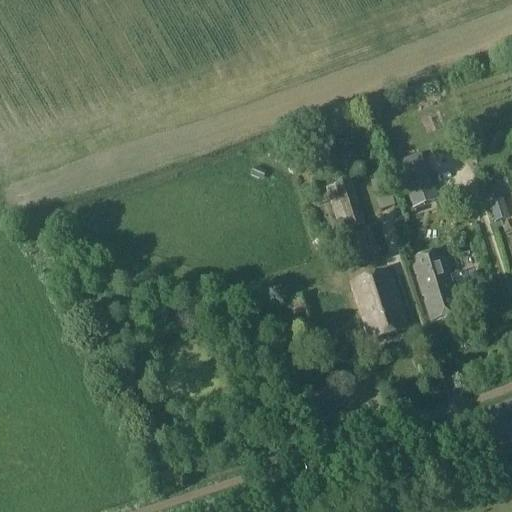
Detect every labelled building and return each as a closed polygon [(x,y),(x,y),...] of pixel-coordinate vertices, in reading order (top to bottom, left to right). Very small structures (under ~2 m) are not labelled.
[(426,163),(400,172),(413,209),(439,200),(426,163)] [(339,232),(365,224),(353,182),(325,189),(339,232)] [(493,220),(502,217),(496,198),(487,201),(493,220)] [(443,263),(441,256),(442,256),(440,250),(410,260),(415,276),(416,275),(417,279),(416,280),(422,297),(424,297),(425,301),(423,302),(430,323),(461,313),(451,284),(450,284),(448,277),(449,277),(444,263),(443,263)] [(369,341),(407,329),(389,273),(351,285),(369,341)] [(297,335),(318,329),(308,295),(287,301),(297,335)]
